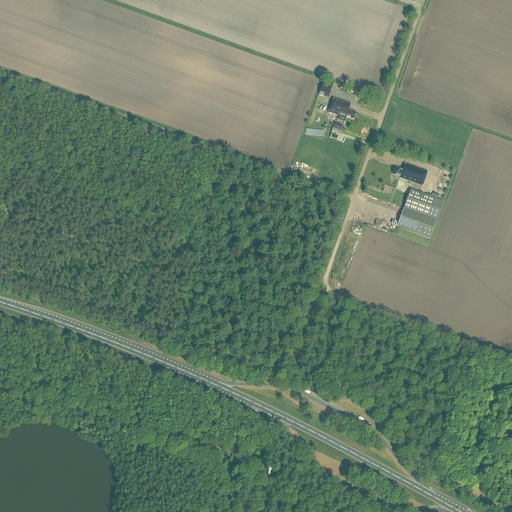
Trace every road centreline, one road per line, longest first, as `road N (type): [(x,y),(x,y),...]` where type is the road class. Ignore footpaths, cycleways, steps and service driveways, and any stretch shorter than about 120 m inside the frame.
road 1 (track): [(0,71),(353,199)]
road 2 (track): [(0,210),(309,323),(325,281)]
road 3 (track): [(0,370),(259,464),(253,483)]
road 4 (unclassified): [(330,266),(419,6)]
road 5 (trunk): [(216,385),(0,302)]
road 6 (track): [(511,359),(339,297),(325,288),(330,266)]
road 7 (trunk): [(432,497),(253,402)]
